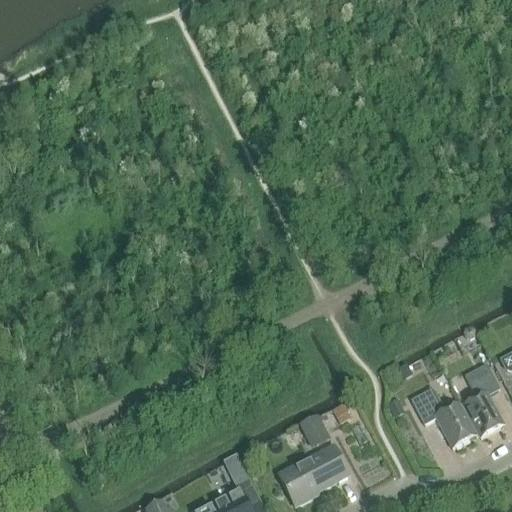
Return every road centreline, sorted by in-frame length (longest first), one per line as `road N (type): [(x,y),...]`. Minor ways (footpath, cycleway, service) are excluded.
road 1 (track): [(325,305),(39,443)]
road 2 (track): [(511,211),(325,305)]
road 3 (residential): [(511,456),(461,483),(409,487),(359,511)]
